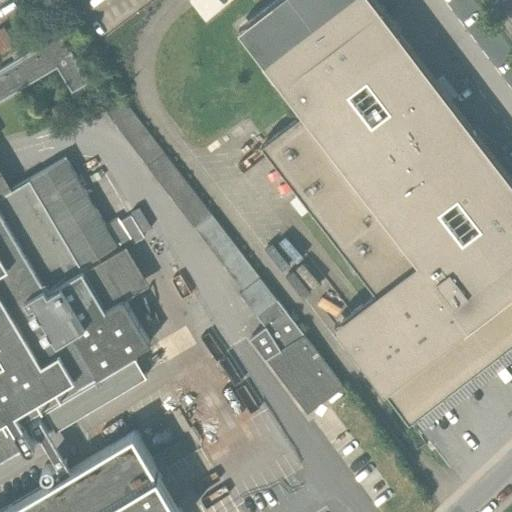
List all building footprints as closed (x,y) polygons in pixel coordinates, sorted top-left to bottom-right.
[(262,142),(376,292),(334,324),(410,425),(511,347),(511,174),(394,19),(379,0),(272,0),(239,26),(303,111),(262,142)] [(0,55),(16,47),(5,27),(0,29),(0,55)] [(0,456),(23,443),(26,446),(31,447),(35,444),(36,440),(34,437),(40,433),(48,445),(59,463),(53,466),(50,464),(47,464),(44,466),(42,469),(42,472),(44,475),(47,476),(50,476),(52,479),(72,467),(56,441),(36,409),(150,342),(123,298),(148,283),(125,245),(84,270),(81,265),(116,244),(64,157),(11,187),(0,166),(0,99),(58,66),(72,91),(89,82),(61,33),(0,67),(0,456)] [(343,387),(124,97),(106,111),(243,291),(240,293),(265,327),(250,338),(307,415),(343,387)] [(146,376),(135,357),(45,410),(56,429),(146,376)] [(0,511),(181,511),(133,431),(72,467),(52,479),(0,509),(0,511)]
